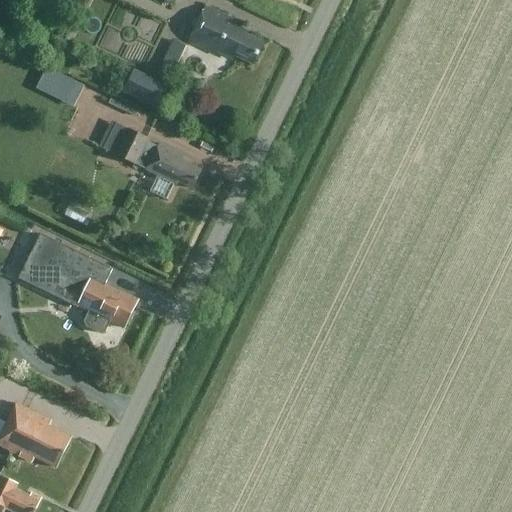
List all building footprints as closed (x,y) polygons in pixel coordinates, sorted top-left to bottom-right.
[(247,32),(230,23),(232,20),(205,7),(188,41),(215,54),(218,47),(253,64),(263,44),(245,35),(247,32)] [(178,39),(165,77),(179,82),(192,44),(178,39)] [(46,68),(36,88),(57,98),(67,78),(46,68)] [(147,138),(116,122),(103,149),(134,164),(135,163),(146,169),(146,170),(176,185),(178,182),(192,189),(201,170),(182,160),(184,156),(159,144),(157,147),(145,141),(147,138)] [(29,256),(18,279),(50,295),(57,281),(84,294),(78,306),(89,312),(84,321),(86,326),(99,333),(104,331),(109,321),(123,328),(136,304),(123,297),(125,294),(105,284),(112,270),(54,241),(39,234),(29,256)] [(56,468),(70,437),(48,426),(51,421),(16,404),(0,436),(0,447),(31,463),(34,457),(56,468)] [(33,511),(39,502),(14,489),(16,484),(1,477),(0,479),(0,511),(2,511),(5,508),(14,511),(33,511)]
